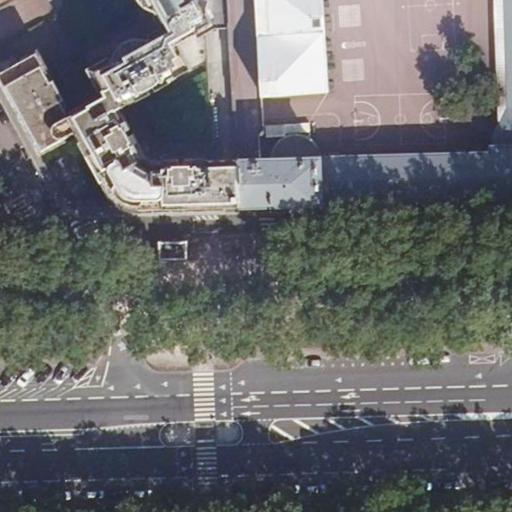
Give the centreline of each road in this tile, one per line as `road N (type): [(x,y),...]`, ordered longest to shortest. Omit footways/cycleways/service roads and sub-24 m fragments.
road 1 (primary): [(130,468),(511,453)]
road 2 (residential): [(241,227),(511,218)]
road 3 (primary): [(511,395),(261,401)]
road 4 (residential): [(261,401),(241,227)]
road 5 (residential): [(119,369),(113,311),(55,228)]
road 6 (primary): [(261,401),(124,406)]
road 7 (residential): [(109,227),(241,227)]
road 8 (primary): [(0,472),(130,468)]
road 9 (primary): [(124,406),(0,409)]
